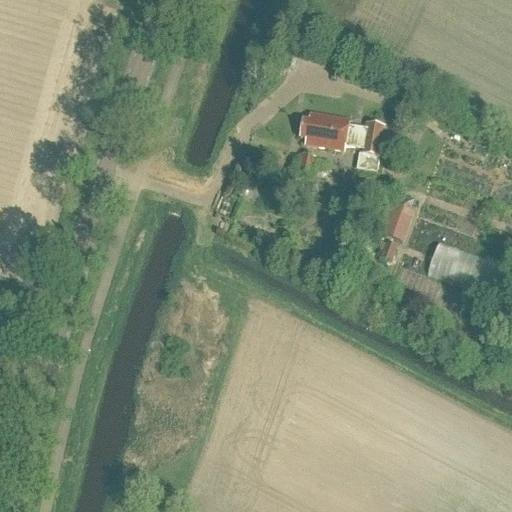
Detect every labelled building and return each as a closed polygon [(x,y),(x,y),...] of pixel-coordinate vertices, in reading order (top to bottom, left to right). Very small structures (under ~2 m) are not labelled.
[(158,124),(150,148),(158,150),(169,116),(162,113),(158,124)] [(307,144),(306,149),(346,155),(347,149),(361,152),(358,173),(378,176),(386,129),(363,125),(362,131),(350,129),(351,125),(313,119),(312,124),(305,123),(302,143),(307,144)] [(299,176),(313,178),(316,160),(302,157),(299,176)] [(383,238),(404,246),(416,215),(395,207),(383,238)] [(393,265),(399,250),(387,246),(387,248),(383,246),(378,258),(382,259),(381,261),(393,265)] [(504,269),(440,248),(429,280),(493,301),(504,269)]
